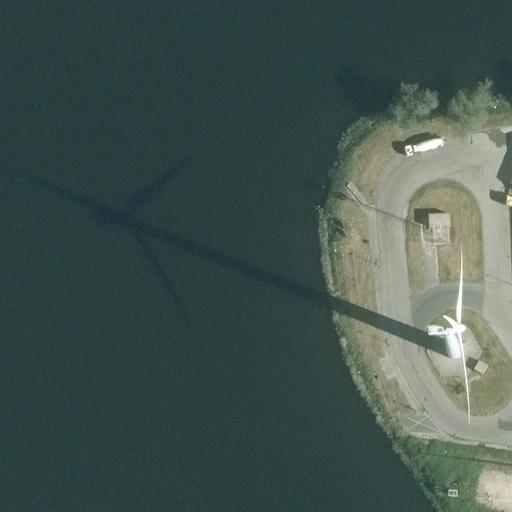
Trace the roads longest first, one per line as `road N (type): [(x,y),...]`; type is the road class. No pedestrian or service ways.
road 1 (unclassified): [(499,298),(491,165),(447,158),(403,176),(388,210),(402,320)]
road 2 (unclassified): [(402,320),(438,413),(511,435)]
